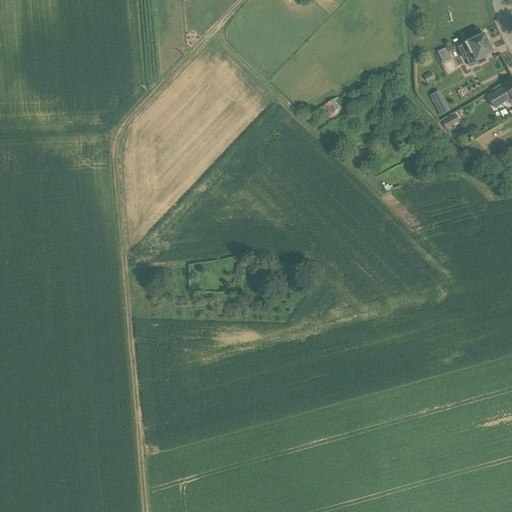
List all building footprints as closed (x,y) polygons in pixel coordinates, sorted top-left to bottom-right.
[(467,43),(459,47),(465,59),(466,58),(471,68),(479,64),(479,65),(487,61),(485,57),(495,52),(494,50),(494,47),(491,45),(489,41),(489,39),(488,36),(486,36),(485,34),(467,43)] [(438,52),(444,63),(452,59),(446,48),(438,52)] [(511,89),(511,91),(508,86),(489,97),(496,108),(509,100),(511,104),(511,103),(511,89)] [(449,111),(443,101),(436,105),(441,115),(449,111)] [(456,115),(442,122),(446,128),(460,121),(456,115)]
